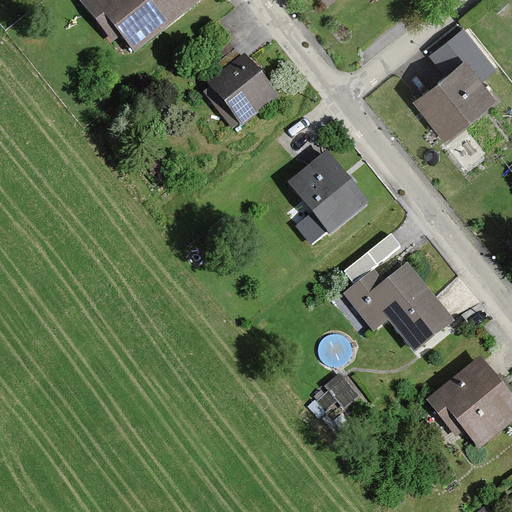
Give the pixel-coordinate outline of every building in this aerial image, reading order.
[(91,0),(84,7),(133,64),(204,3),(201,0),(91,0)] [(321,0),(331,11),(344,0),(321,0)] [(278,106),(238,54),(196,85),(236,138),(278,106)] [(469,63),(418,103),(452,147),(503,107),(469,63)] [(322,157),(286,189),(333,240),(368,208),(322,157)] [(412,365),(457,332),(410,270),(366,303),(412,365)] [(511,427),(511,400),(481,365),(436,405),(481,455),(511,427)]
